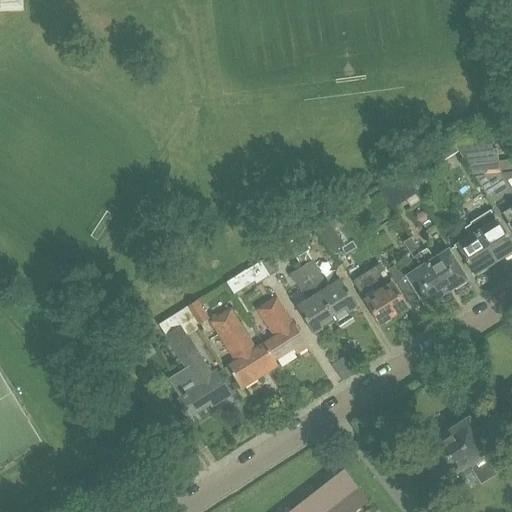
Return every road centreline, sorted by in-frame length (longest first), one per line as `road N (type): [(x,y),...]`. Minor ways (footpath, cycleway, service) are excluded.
road 1 (unclassified): [(333,411),(511,298)]
road 2 (unclassified): [(174,511),(333,411)]
road 3 (residential): [(410,511),(333,411)]
